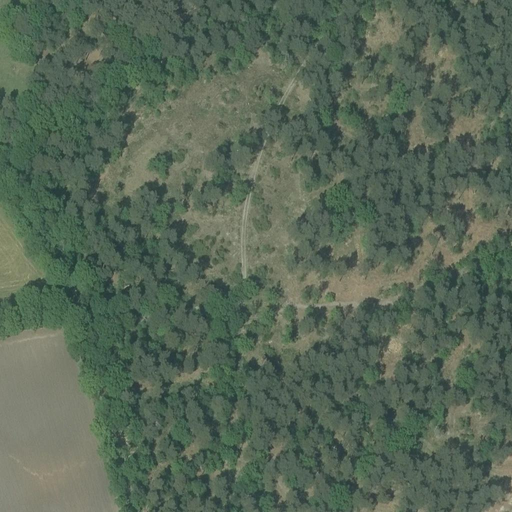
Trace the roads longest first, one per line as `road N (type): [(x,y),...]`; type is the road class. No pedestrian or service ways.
road 1 (track): [(511,460),(289,495),(269,467),(234,460),(240,312)]
road 2 (track): [(240,312),(247,189),(266,128),(339,0)]
road 3 (track): [(240,312),(323,305),(511,256)]
road 4 (track): [(129,511),(80,320)]
road 5 (track): [(80,320),(240,312)]
